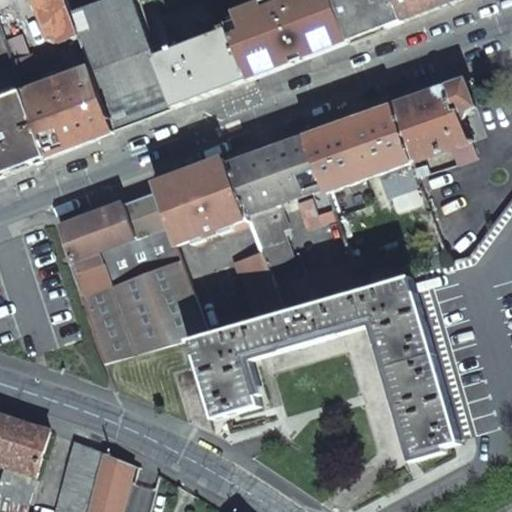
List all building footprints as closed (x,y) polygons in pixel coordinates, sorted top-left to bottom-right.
[(9,0),(0,0),(0,9),(11,5),(9,0)] [(67,0),(35,0),(50,38),(60,44),(81,36),(72,13),(67,0)] [(139,18),(131,0),(111,0),(72,13),(81,36),(93,68),(116,131),(174,109),(154,58),(139,18)] [(300,51),(303,60),(351,42),(334,0),(301,0),(283,7),(300,51)] [(334,0),(351,42),(405,21),(397,0),(334,0)] [(397,0),(405,21),(460,0),(397,0)] [(0,17),(3,26),(13,55),(15,58),(33,52),(16,4),(11,5),(0,9),(0,17)] [(283,7),(283,6),(237,23),(254,68),(300,51),(283,7)] [(3,26),(0,27),(0,59),(13,55),(3,26)] [(251,79),(232,30),(154,58),(174,109),(251,79)] [(33,52),(15,58),(21,75),(39,67),(33,52)] [(93,68),(27,91),(50,156),(116,131),(93,68)] [(396,104),(416,160),(454,147),(459,162),(480,155),(463,110),(478,105),(468,78),(396,104)] [(0,174),(50,156),(27,91),(0,100),(0,174)] [(336,188),(416,160),(396,104),(311,135),(329,186),(331,194),(337,211),(342,209),(347,201),(343,192),(336,188)] [(329,186),(311,135),(233,163),(255,224),(265,252),(287,313),(361,292),(351,261),(310,273),(311,278),(304,280),(286,227),(292,225),(283,202),(307,193),(329,186)] [(223,235),(255,224),(233,163),(159,190),(163,201),(179,245),(195,239),(197,245),(211,240),(210,237),(222,233),(223,235)] [(340,220),(337,211),(331,194),(300,205),(310,230),(340,220)] [(128,202),(64,226),(89,297),(112,363),(195,339),(213,334),(185,260),(179,245),(163,201),(132,213),(128,202)] [(287,313),(265,252),(239,262),(260,321),(287,313)] [(365,290),(361,292),(287,313),(260,321),(213,334),(195,339),(219,418),(264,405),(250,356),(379,319),(418,454),(463,441),(415,276),(376,287),(365,290)] [(0,413),(0,459),(14,464),(9,482),(0,479),(0,507),(16,511),(29,511),(54,430),(0,413)] [(91,511),(106,458),(108,452),(79,441),(59,511),(91,511)] [(106,458),(91,511),(121,511),(134,466),(106,458)]
